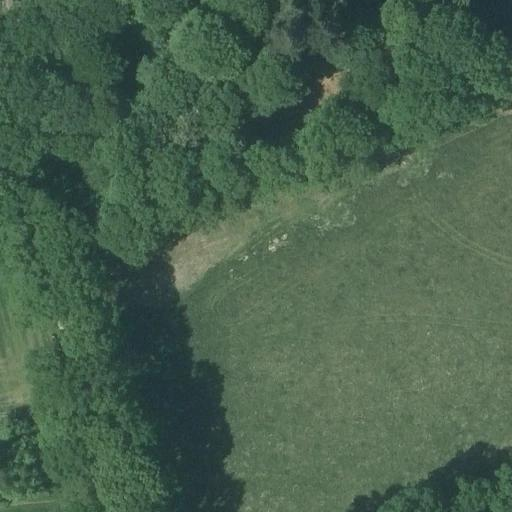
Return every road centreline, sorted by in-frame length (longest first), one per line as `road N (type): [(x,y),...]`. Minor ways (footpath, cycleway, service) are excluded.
road 1 (unclassified): [(114,511),(33,199)]
road 2 (unclassified): [(33,199),(10,0)]
